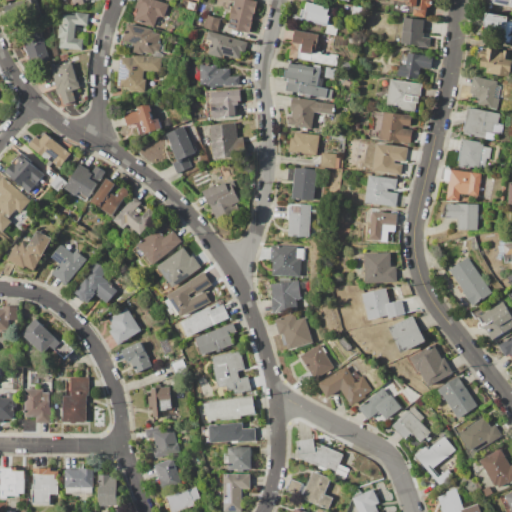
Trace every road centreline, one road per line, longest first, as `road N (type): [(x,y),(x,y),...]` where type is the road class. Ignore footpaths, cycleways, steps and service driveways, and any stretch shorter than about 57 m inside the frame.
road 1 (residential): [(511,404),(438,311),(419,277),(412,238),(457,0)]
road 2 (residential): [(235,275),(177,201),(33,106),(0,52)]
road 3 (residential): [(0,289),(49,300),(87,336),(114,391),(147,511)]
road 4 (residential): [(235,275),(265,185),(260,77),(278,0)]
road 5 (residential): [(413,511),(387,455),(276,394)]
road 6 (residential): [(93,140),(115,0)]
road 7 (residential): [(276,394),(235,275)]
road 8 (residential): [(0,445),(125,445)]
road 9 (residential): [(261,511),(278,467),(276,394)]
